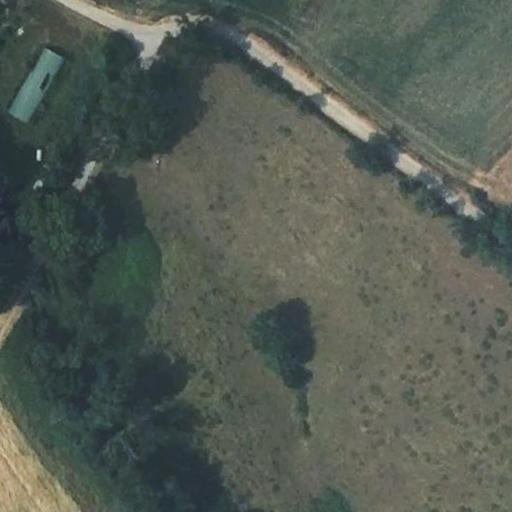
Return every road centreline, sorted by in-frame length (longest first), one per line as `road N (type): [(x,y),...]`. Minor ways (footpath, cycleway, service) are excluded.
road 1 (track): [(152,40),(184,24),(232,32),(511,245)]
road 2 (track): [(0,324),(152,40)]
